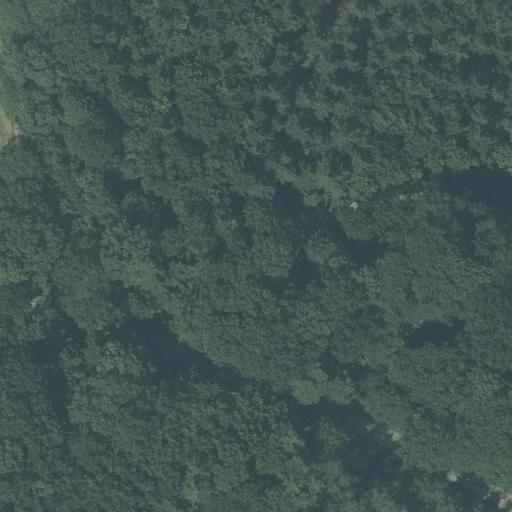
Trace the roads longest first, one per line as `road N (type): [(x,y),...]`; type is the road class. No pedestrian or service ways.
road 1 (unclassified): [(0,293),(383,433),(511,503)]
road 2 (track): [(511,164),(323,209),(26,300)]
road 3 (track): [(17,0),(26,300)]
